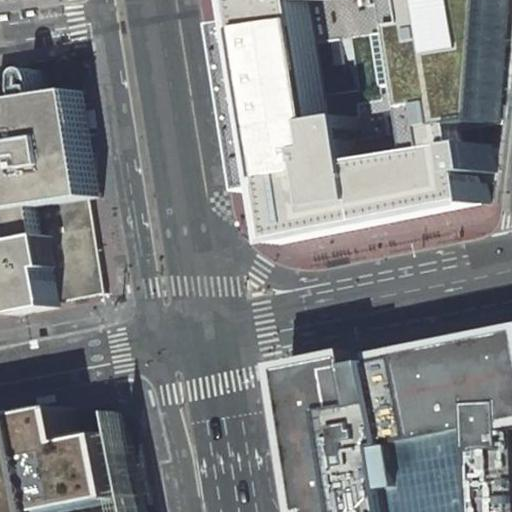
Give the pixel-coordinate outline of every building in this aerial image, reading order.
[(257,0),(259,5),(263,5),(266,25),(237,30),(263,196),(293,191),(297,211),(285,213),(292,246),(305,243),(304,242),(491,205),(486,175),(495,174),(490,146),(481,147),(477,126),(428,135),(371,144),(367,120),(336,124),(316,4),(344,0),(257,0)] [(407,0),(428,135),(477,126),(498,124),(506,0),(407,0)] [(103,198),(87,90),(76,92),(93,199),(103,198)] [(93,199),(76,92),(1,104),(23,244),(52,239),(64,302),(108,295),(93,199)] [(99,111),(92,112),(95,129),(102,128),(99,111)] [(228,160),(235,159),(232,142),(225,143),(228,160)] [(23,244),(0,248),(0,315),(64,302),(52,239),(23,244)] [(365,353),(294,367),(315,501),(330,498),(332,511),(511,511),(511,325),(399,349),(401,359),(385,363),(368,366),(365,353)] [(71,410),(0,424),(0,511),(75,511),(122,503),(109,439),(78,445),(71,410)] [(332,511),(330,498),(315,501),(316,511),(332,511)]
